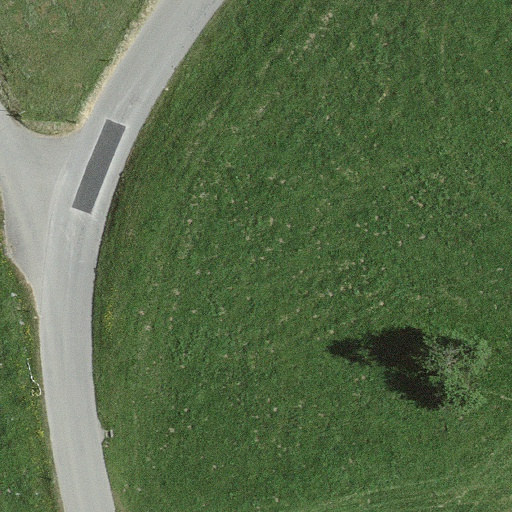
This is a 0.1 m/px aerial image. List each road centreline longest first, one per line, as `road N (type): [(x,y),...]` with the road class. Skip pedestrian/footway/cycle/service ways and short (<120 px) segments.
road 1 (unclassified): [(190,0),(97,164),(71,262)]
road 2 (unclassified): [(71,262),(66,348),(89,511)]
road 3 (residential): [(71,262),(0,132)]
